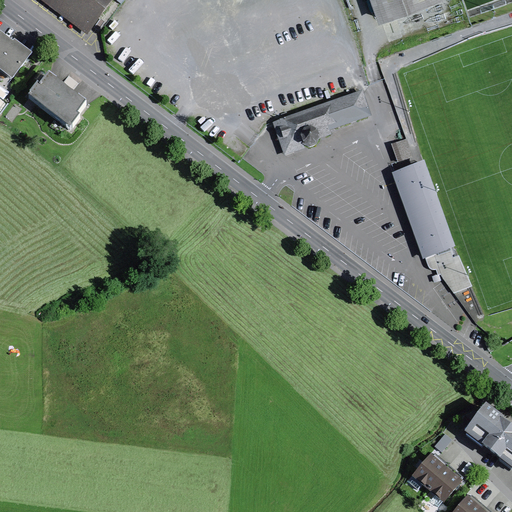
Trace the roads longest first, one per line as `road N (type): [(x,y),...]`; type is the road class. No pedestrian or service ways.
road 1 (secondary): [(0,4),(503,383)]
road 2 (unknown): [(336,0),(346,40),(337,65),(233,107)]
road 3 (unknown): [(308,0),(174,50)]
